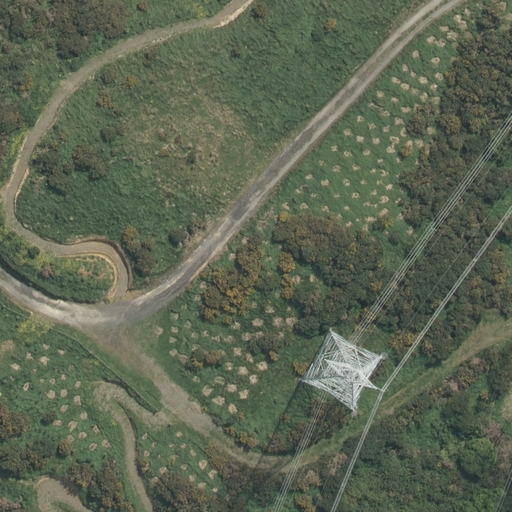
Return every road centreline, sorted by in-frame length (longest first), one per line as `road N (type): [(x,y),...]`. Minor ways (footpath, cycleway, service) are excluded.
road 1 (track): [(449,0),(411,28),(188,269),(144,301),(77,311),(40,305),(0,278)]
road 2 (track): [(117,309),(166,385),(225,442),(281,463),(342,437),(511,328)]
